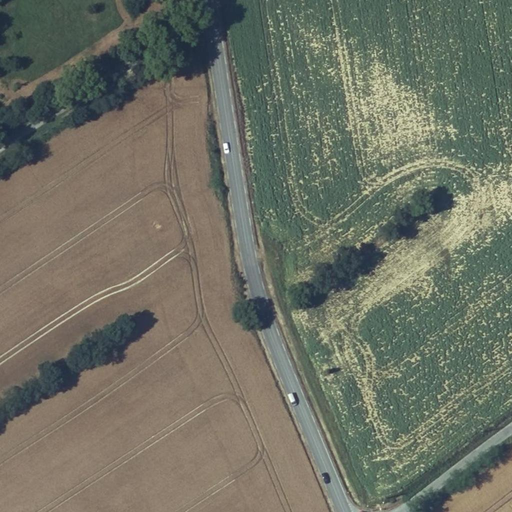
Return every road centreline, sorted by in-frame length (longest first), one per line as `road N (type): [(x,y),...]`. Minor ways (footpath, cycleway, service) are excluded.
road 1 (primary): [(209,0),(251,273),(345,511)]
road 2 (tertiary): [(394,511),(511,430)]
